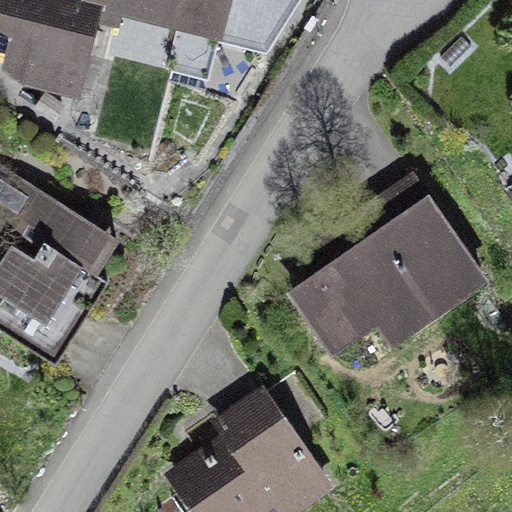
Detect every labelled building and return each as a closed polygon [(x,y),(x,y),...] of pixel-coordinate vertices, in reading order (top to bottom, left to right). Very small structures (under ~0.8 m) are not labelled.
[(0,0),(0,26),(5,31),(16,34),(9,65),(29,70),(28,78),(76,89),(99,0),(0,0)] [(138,0),(220,21),(225,0),(138,0)] [(481,276),(415,180),(343,230),(359,253),(293,298),(328,348),(393,303),(409,326),(481,276)] [(119,239),(39,189),(0,250),(0,329),(57,366),(110,283),(97,274),(119,239)] [(285,511),(326,484),(264,392),(219,423),(230,440),(176,477),(199,511),(285,511)]
